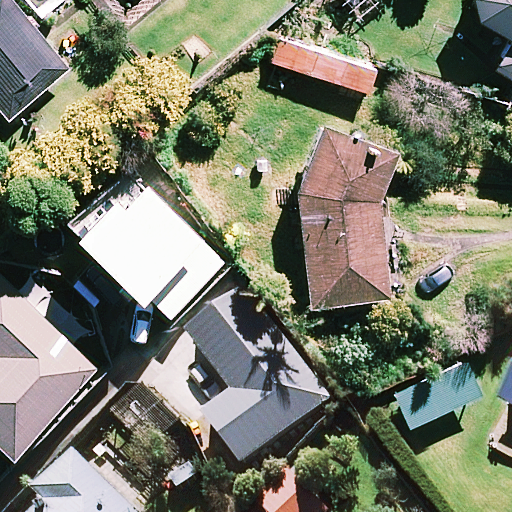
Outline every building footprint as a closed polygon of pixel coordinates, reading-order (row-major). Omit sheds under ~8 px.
[(0,0),(0,109),(7,117),(67,66),(9,0),(0,0)] [(508,34),(491,63),(511,74),(511,0),(466,0),(468,4),(469,9),(472,14),(508,34)] [(372,65),(273,40),(266,65),(366,90),(372,65)] [(392,152),(324,125),(297,186),(305,300),(381,295),(377,190),(392,152)] [(217,264),(124,164),(64,219),(132,293),(139,286),(164,314),(217,264)] [(95,367),(0,273),(0,445),(9,454),(95,367)] [(333,402),(245,293),(189,338),(237,398),(207,422),(247,471),(333,402)] [(134,511),(81,460),(41,501),(52,511),(51,511),(134,511)] [(326,511),(292,477),(257,511),(326,511)]
